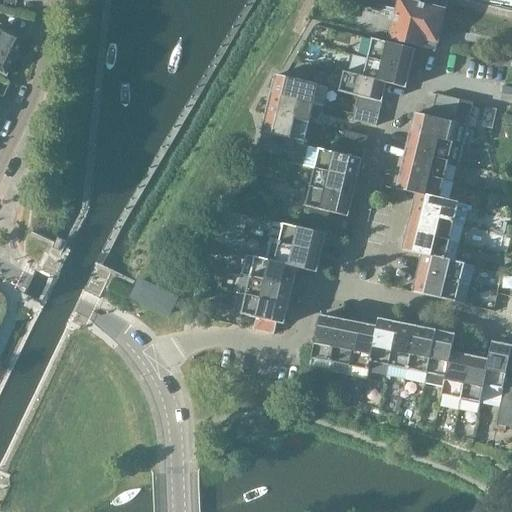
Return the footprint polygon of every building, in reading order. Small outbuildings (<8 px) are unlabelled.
[(445,11),(443,11),(400,0),(398,0),(389,40),(436,51),(443,18),(445,11)] [(0,74),(6,77),(25,39),(0,26),(0,74)] [(371,45),(367,60),(410,71),(415,51),(369,40),(368,44),(371,45)] [(353,56),(348,75),(359,77),(363,78),(363,79),(387,85),(386,85),(406,90),(409,76),(410,71),(367,60),(353,56)] [(335,93),(358,98),(382,104),(386,85),(387,85),(363,79),(363,78),(359,77),(344,74),(340,89),(336,88),(335,93)] [(275,76),(270,96),(317,107),(323,108),(327,89),(275,76)] [(436,96),(433,108),(457,113),(460,101),(431,94),(431,95),(436,96)] [(317,107),(270,96),(266,115),(309,125),(312,110),(316,111),(317,107)] [(382,104),(358,98),(355,110),(379,115),(382,104)] [(460,101),(457,113),(454,124),(454,125),(430,119),(414,115),(410,134),(463,147),(473,104),(460,101)] [(430,118),(454,124),(457,113),(433,108),(430,118)] [(379,115),(355,110),(352,122),(376,127),(379,115)] [(309,125),(266,115),(261,134),(308,145),(309,141),(305,140),(309,125)] [(368,138),(344,132),(341,144),(365,150),(368,138)] [(463,147),(410,134),(405,153),(448,163),(458,165),(463,147)] [(365,150),(341,144),(339,156),(362,161),(365,150)] [(303,168),(311,169),(357,180),(362,161),(339,156),(308,148),(303,168)] [(448,163),(405,153),(401,172),(444,182),(444,181),(447,182),(448,179),(445,178),(448,163)] [(353,199),(357,180),(311,169),(310,173),(313,174),(310,189),(353,199)] [(444,182),(401,172),(396,191),(412,195),(415,196),(416,195),(448,203),(449,202),(452,188),(456,189),(457,184),(447,182),(444,181),(444,182)] [(353,199),(310,189),(306,204),(303,203),(302,207),(311,210),(310,214),(313,218),(325,221),(329,219),(330,214),(348,218),(353,199)] [(415,196),(412,195),(411,201),(414,202),(411,214),(463,226),(467,211),(470,212),(472,208),(449,202),(448,203),(416,195),(415,196)] [(463,226),(411,214),(408,226),(405,225),(404,232),(462,246),(464,238),(461,237),(463,226)] [(269,243),(269,245),(321,257),(321,255),(324,243),(327,244),(329,237),(326,236),(274,223),(270,223),(269,227),(273,228),(269,243)] [(462,246),(404,232),(402,238),(405,239),(402,252),(418,256),(421,256),(422,256),(454,264),(455,263),(458,249),(461,250),(462,246)] [(261,260),(261,261),(301,271),(317,275),(320,275),(322,268),(319,267),(321,257),(269,245),(266,257),(262,257),(261,260)] [(242,255),(241,260),(244,261),(241,276),(293,288),(296,276),(299,277),(301,271),(261,261),(261,260),(245,256),(242,255)] [(421,256),(418,256),(417,262),(420,262),(417,275),(469,287),(473,272),(476,273),(478,269),(455,263),(454,264),(422,256),(421,256)] [(469,287),(417,275),(414,287),(411,286),(409,293),(468,307),(469,303),(466,302),(469,287)] [(293,288),(241,276),(237,290),(234,290),(233,294),(242,296),(246,297),(292,308),(293,301),(290,301),(293,288)] [(139,282),(131,299),(168,316),(176,299),(139,282)] [(246,297),(242,296),(241,300),(245,300),(241,316),(256,319),(276,324),(284,326),(287,313),(290,314),(292,308),(246,297)] [(313,370),(328,373),(339,321),(327,318),(328,315),(321,314),(308,373),(313,374),(313,370)] [(276,324),(256,319),(253,331),(274,336),(276,324)] [(352,323),(339,321),(328,373),(343,376),(343,380),(347,381),(359,321),(353,320),(352,323)] [(378,320),(377,328),(368,373),(383,376),(382,380),(386,381),(399,321),(392,320),(391,323),(378,320)] [(365,323),(359,321),(347,381),(350,381),(351,378),(367,381),(368,373),(377,328),(365,326),(365,323)] [(405,322),(399,321),(386,381),(390,381),(391,378),(406,381),(417,328),(404,326),(405,322)] [(429,331),(417,328),(406,381),(420,384),(420,387),(424,388),(425,385),(436,332),(437,329),(430,327),(429,331)] [(455,336),(436,332),(425,385),(443,388),(451,353),(455,336)] [(492,343),(488,361),(489,361),(483,387),(484,387),(481,398),(501,402),(506,378),(511,347),(492,343)] [(470,357),(451,353),(443,388),(441,397),(443,397),(461,401),(470,357)] [(488,361),(470,357),(461,401),(459,411),(478,415),(481,398),(484,387),(483,387),(489,361),(488,361)] [(511,379),(506,378),(503,390),(511,392),(511,379)] [(511,392),(503,390),(501,403),(511,404),(511,392)] [(511,404),(501,403),(499,414),(511,416),(511,404)] [(511,416),(499,414),(496,426),(511,429),(511,416)]
